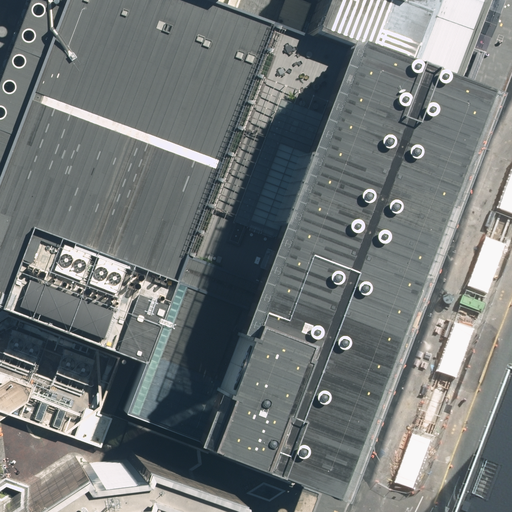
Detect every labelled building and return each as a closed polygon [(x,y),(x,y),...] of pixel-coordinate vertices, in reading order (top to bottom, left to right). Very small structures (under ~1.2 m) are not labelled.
[(426,199),(459,109),(433,99),(390,84),(330,62),(301,51),(229,24),(163,0),(32,0),(13,52),(0,87),(0,310),(6,312),(136,360),(119,407),(192,434),(321,482),(335,443),(414,232),(426,199)] [(163,0),(229,24),(238,0),(163,0)] [(319,0),(301,51),(330,62),(390,84),(433,99),(455,42),(470,0),(319,0)] [(433,99),(459,109),(500,0),(470,0),(455,42),(433,99)] [(484,116),(459,109),(426,199),(414,232),(335,443),(321,482),(351,494),(484,116)] [(192,434),(119,407),(104,447),(74,436),(0,482),(0,315),(6,312),(0,310),(0,511),(310,511),(321,482),(192,434)] [(104,447),(119,407),(136,360),(6,312),(0,315),(0,482),(74,436),(104,447)] [(511,511),(511,464),(494,511),(511,511)]
